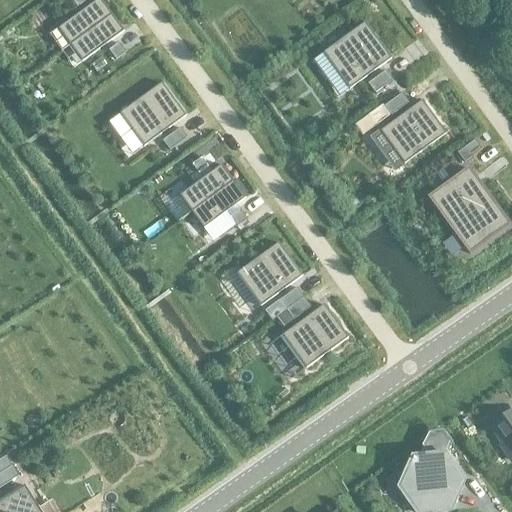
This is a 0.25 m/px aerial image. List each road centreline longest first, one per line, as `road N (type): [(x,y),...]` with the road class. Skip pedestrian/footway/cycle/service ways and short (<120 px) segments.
road 1 (residential): [(408,374),(134,0)]
road 2 (residential): [(213,511),(408,374)]
road 3 (residential): [(511,138),(410,0)]
road 4 (residential): [(408,374),(511,298)]
